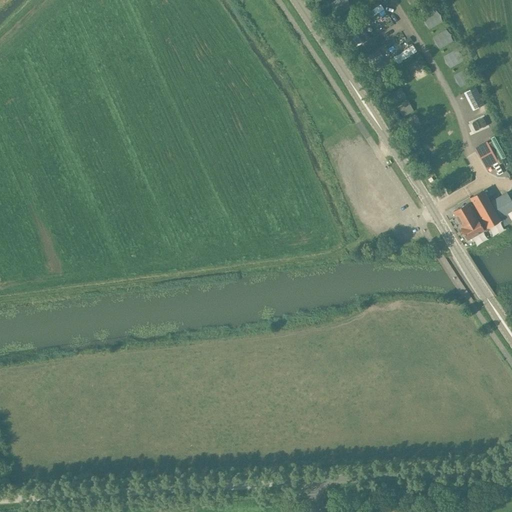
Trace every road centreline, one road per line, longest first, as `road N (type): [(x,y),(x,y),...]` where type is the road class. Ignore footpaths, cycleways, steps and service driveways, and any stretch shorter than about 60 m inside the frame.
road 1 (tertiary): [(0,499),(473,471),(511,457)]
road 2 (tertiary): [(511,336),(295,0)]
